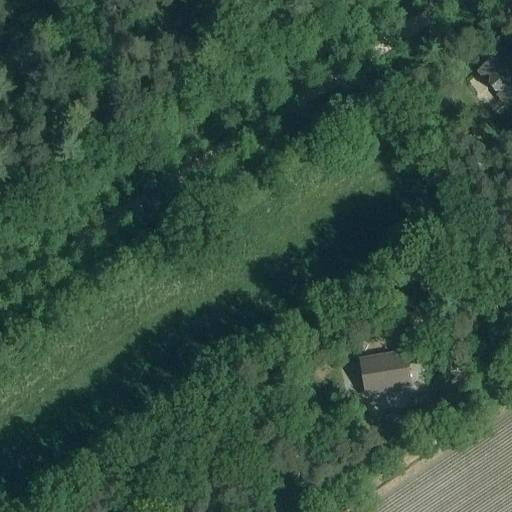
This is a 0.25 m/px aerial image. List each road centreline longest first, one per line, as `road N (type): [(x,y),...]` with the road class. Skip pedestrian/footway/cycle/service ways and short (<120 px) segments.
road 1 (track): [(0,296),(449,0)]
road 2 (track): [(332,511),(436,441)]
